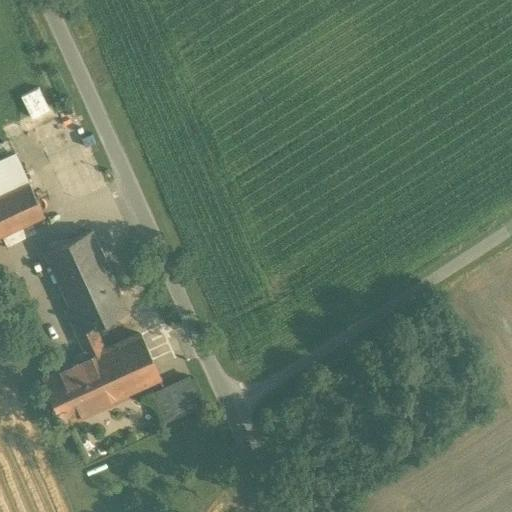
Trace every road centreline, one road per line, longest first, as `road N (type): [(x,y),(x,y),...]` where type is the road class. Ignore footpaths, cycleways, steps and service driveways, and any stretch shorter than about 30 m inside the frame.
road 1 (unclassified): [(235,403),(52,0)]
road 2 (unclassified): [(511,227),(235,403)]
